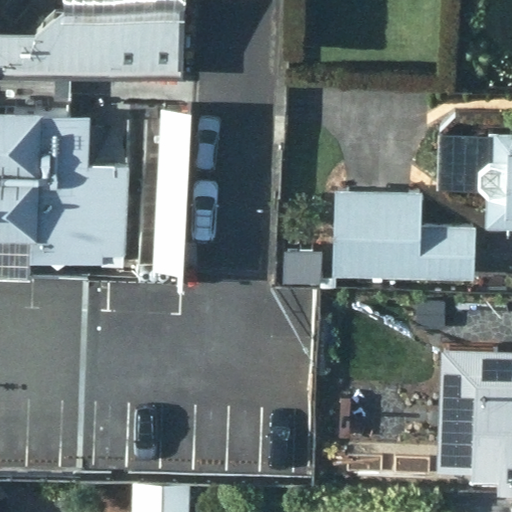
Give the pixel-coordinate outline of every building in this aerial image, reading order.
[(0,0),(0,58),(73,61),(71,92),(93,92),(93,103),(115,104),(118,62),(193,66),(196,0),(57,0),(49,7),(5,5),(0,0)] [(0,225),(39,227),(37,253),(111,255),(111,247),(129,247),(133,158),(96,156),(98,109),(0,105),(0,225)] [(511,119),(496,119),(493,215),(511,215),(511,119)] [(341,178),(337,266),(480,270),(481,218),(425,216),(427,182),(341,178)] [(511,362),(498,362),(481,376),(478,470),(502,470),(502,485),(511,485),(511,362)] [(467,426),(419,425),(419,473),(466,474),(467,426)] [(194,511),(196,479),(143,475),(140,511),(194,511)]
